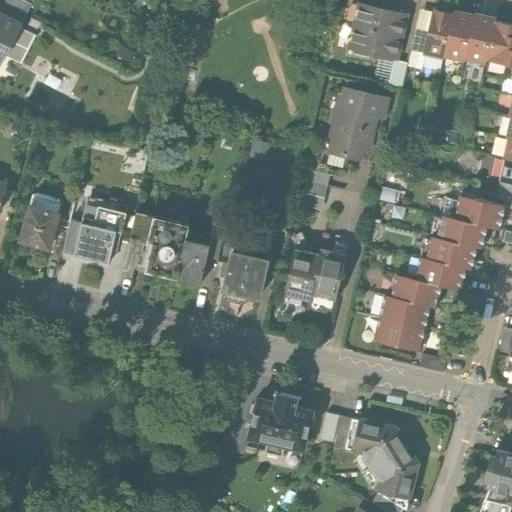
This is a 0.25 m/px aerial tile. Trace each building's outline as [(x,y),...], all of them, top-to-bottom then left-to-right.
[(385,0),(360,0),(360,4),(383,9),(385,0)] [(360,4),(355,27),(402,38),(407,14),(383,9),(360,4)] [(444,59),(445,55),(454,15),(433,10),(432,13),(423,54),(444,59)] [(420,11),(408,64),(407,66),(419,69),(423,54),(432,13),(420,11)] [(466,60),(467,57),(476,17),(455,12),(454,15),(445,55),(466,60)] [(486,61),(487,58),(496,22),(497,19),(476,15),(476,17),(467,57),(486,61)] [(19,27),(0,16),(0,58),(2,60),(19,27)] [(511,26),(496,22),(487,58),(511,64),(511,26)] [(397,61),(402,38),(355,27),(349,50),(395,60),(397,61)] [(408,64),(397,61),(395,60),(389,86),(402,89),(407,66),(408,64)] [(390,99),(344,88),(342,96),(340,95),(329,142),(331,143),(329,153),(361,161),(364,150),(370,151),(378,118),(385,119),(390,99)] [(254,139),(252,154),(267,156),(269,141),(254,139)] [(511,160),(508,160),(503,181),(511,182),(511,160)] [(324,198),(330,173),(309,168),(303,193),(324,198)] [(498,191),(511,194),(511,182),(503,181),(501,180),(498,191)] [(380,187),(376,199),(397,205),(401,192),(380,187)] [(36,194),(32,195),(29,205),(30,206),(20,240),(49,248),(51,238),(56,239),(62,219),(57,218),(61,204),(58,199),(36,194)] [(462,196),(456,219),(488,226),(500,229),(505,206),(462,196)] [(405,208),(395,206),(392,217),(402,219),(405,208)] [(130,239),(148,243),(154,217),(136,213),(130,239)] [(483,248),(488,226),(456,219),(445,216),(439,238),(478,247),(483,248)] [(146,273),(179,280),(188,241),(191,226),(154,217),(148,243),(153,245),(146,273)] [(63,252),(75,254),(82,224),(71,221),(63,252)] [(74,257),(109,265),(117,232),(82,224),(75,254),(74,257)] [(214,226),(209,246),(211,247),(208,258),(218,260),(225,229),(214,226)] [(472,269),(478,247),(439,238),(433,236),(428,259),(467,268),(472,269)] [(209,246),(188,241),(179,280),(202,286),(208,258),(211,247),(209,246)] [(309,298),(310,293),(319,254),(294,249),(284,293),(309,298)] [(320,249),(319,254),(310,293),(334,298),(344,254),(320,249)] [(234,253),(224,292),(261,301),(271,262),(234,253)] [(462,290),(467,268),(428,259),(423,258),(418,280),(441,285),(462,290)] [(436,308),(441,285),(418,280),(398,275),(393,297),(430,306),(436,308)] [(425,328),(430,306),(393,297),(387,296),(382,318),(425,328)] [(475,305),(455,300),(452,311),(472,316),(475,305)] [(419,352),(425,328),(382,318),(376,341),(419,352)] [(446,360),(423,354),(420,367),(443,372),(446,360)] [(314,412),(258,398),(247,447),(263,451),(265,442),(304,452),(314,412)] [(353,420),(339,417),(332,447),(346,450),(353,420)] [(420,465),(397,430),(353,420),(346,450),(365,454),(381,484),(379,494),(404,509),(408,511),(420,465)] [(202,493),(223,456),(211,450),(190,486),(202,493)] [(488,483),(486,489),(489,490),(511,495),(511,454),(494,450),(493,458),(488,457),(482,481),(488,483)] [(509,511),(511,502),(511,495),(489,490),(479,511),(509,511)] [(385,511),(402,511),(404,509),(379,494),(373,505),(385,511)]
